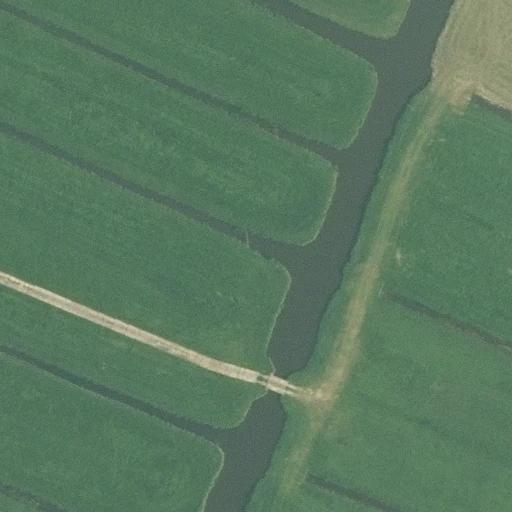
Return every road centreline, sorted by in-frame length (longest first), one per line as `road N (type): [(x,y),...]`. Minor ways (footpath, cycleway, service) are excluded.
road 1 (track): [(0,273),(306,393),(302,454),(283,511)]
road 2 (track): [(306,393),(377,278),(503,0)]
